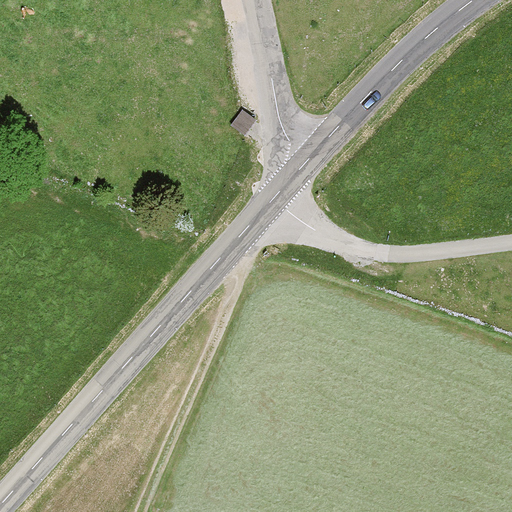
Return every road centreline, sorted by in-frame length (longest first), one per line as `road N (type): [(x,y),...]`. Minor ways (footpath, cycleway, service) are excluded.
road 1 (tertiary): [(273,198),(0,508)]
road 2 (unclassified): [(273,198),(318,232),(380,253),(511,242)]
road 3 (tertiary): [(473,0),(394,68),(294,175)]
road 4 (unclassified): [(294,175),(255,0)]
